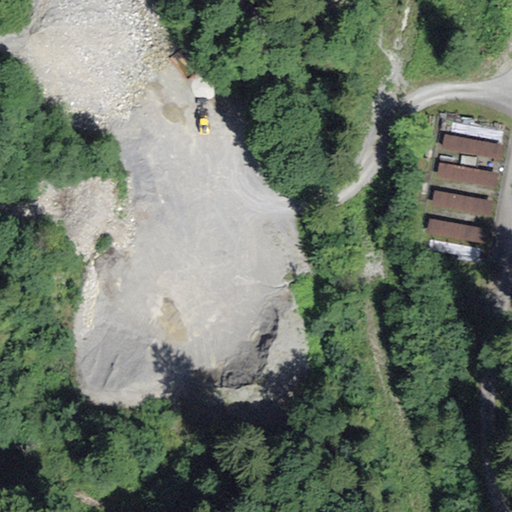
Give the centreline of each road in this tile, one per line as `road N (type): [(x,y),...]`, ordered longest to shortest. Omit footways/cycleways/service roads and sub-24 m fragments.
road 1 (track): [(483,511),(464,366),(469,303),(489,265),(511,159)]
road 2 (unclassified): [(511,79),(387,113),(374,156),(352,189),(314,206)]
road 3 (track): [(314,206),(271,79),(223,0)]
